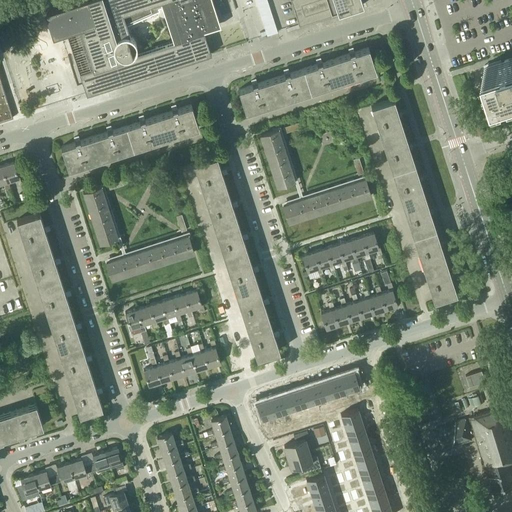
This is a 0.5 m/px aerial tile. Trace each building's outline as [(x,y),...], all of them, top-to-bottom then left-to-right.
[(101,0),(102,1),(61,14),(73,53),(68,55),(77,83),(82,81),(86,94),(211,53),(193,0),(101,0)] [(270,0),(258,0),(268,34),(280,31),(270,0)] [(290,0),(299,25),(363,4),(361,0),(290,0)] [(44,21),(42,15),(27,20),(28,25),(44,21)] [(350,53),(336,57),(343,80),(376,69),(368,47),(354,51),(353,49),(349,50),(350,53)] [(303,68),(311,90),(343,80),(336,57),(322,62),(321,59),(316,60),(317,63),(303,68)] [(495,63),(485,67),(497,104),(507,101),(505,93),(511,90),(511,59),(510,60),(510,59),(500,62),(501,63),(496,64),(495,63)] [(285,74),(271,78),(278,101),(311,90),(303,68),(289,72),(289,69),(284,71),(285,74)] [(0,121),(13,117),(0,77),(0,121)] [(238,89),(246,111),(278,101),(271,78),(257,83),(256,80),(251,81),(252,84),(238,89)] [(371,105),(381,138),(404,130),(393,98),(371,105)] [(172,110),(159,114),(166,137),(198,127),(191,104),(177,108),(176,106),(171,107),(172,110)] [(133,148),(166,137),(159,114),(145,119),(144,116),(139,117),(140,120),(126,125),(133,148)] [(300,127),(299,122),(283,127),(285,132),(300,127)] [(108,131),(94,135),(101,158),(133,148),(126,125),(112,129),(111,126),(107,128),(108,131)] [(297,179),(280,126),(277,127),(278,129),(260,134),(277,186),(297,179)] [(414,163),(404,130),(381,138),(392,170),(414,163)] [(68,168),(101,158),(94,135),(80,140),(79,137),(74,138),(75,141),(61,146),(68,168)] [(216,155),(207,158),(194,162),(204,195),(227,187),(222,174),(225,173),(223,168),(221,169),(216,155)] [(364,172),(359,157),(353,159),(358,174),(364,172)] [(13,161),(1,165),(6,181),(8,180),(15,178),(17,185),(22,183),(20,176),(18,177),(13,161)] [(402,202),(425,195),(414,163),(392,170),(402,202)] [(1,165),(0,165),(0,182),(3,182),(6,189),(10,187),(8,180),(6,181),(1,165)] [(368,177),(283,204),(288,222),(371,195),(366,180),(369,179),(368,177)] [(108,190),(109,189),(123,184),(122,179),(106,184),(108,190)] [(120,236),(103,183),(100,184),(101,185),(83,191),(100,243),(120,236)] [(227,187),(204,195),(215,227),(237,220),(233,206),(235,205),(234,201),(231,201),(227,187)] [(436,228),(425,195),(402,202),(413,235),(436,228)] [(17,219),(27,252),(50,244),(45,231),(48,230),(46,225),(44,226),(39,212),(17,219)] [(187,229),(182,214),(176,216),(181,231),(187,229)] [(237,220),(215,227),(225,260),(248,252),(243,239),(245,238),(244,233),(242,234),(237,220)] [(446,260),(436,228),(413,235),(423,267),(446,260)] [(378,247),(373,231),(361,235),(366,251),(368,250),(376,248),(378,255),(382,254),(380,246),(378,247)] [(191,233),(106,261),(111,279),(194,252),(189,237),(191,236),(191,233)] [(366,251),(361,235),(350,239),(355,254),(356,254),(364,252),(366,259),(364,259),(368,271),(374,269),(368,250),(366,251)] [(355,254),(350,239),(338,243),(343,258),(344,258),(352,256),(354,262),(358,261),(356,254),(355,254)] [(343,258),(338,243),(326,246),(331,262),(332,262),(340,260),(342,267),(347,265),(344,258),(343,258)] [(27,252),(38,284),(60,277),(56,263),(58,262),(56,258),(54,258),(50,244),(27,252)] [(331,262),(326,246),(314,250),(319,266),(321,266),(328,264),(330,271),(331,270),(335,269),(332,262),(331,262)] [(319,266),(314,250),(302,254),(307,270),(316,267),(318,274),(323,273),(321,266),(319,266)] [(248,252),(225,260),(236,292),(258,285),(254,271),(256,270),(254,265),(252,266),(248,252)] [(423,267),(434,300),(456,293),(446,260),(423,267)] [(355,270),(361,269),(358,261),(354,262),(352,263),(355,270)] [(388,289),(381,292),(380,292),(385,308),(397,304),(392,289),(393,289),(387,270),(381,272),(385,283),(386,283),(388,289)] [(38,284),(48,317),(71,309),(66,296),(68,295),(67,290),(65,291),(60,277),(38,284)] [(258,285),(236,292),(246,324),(269,317),(264,303),(266,303),(265,298),(263,299),(258,285)] [(380,292),(381,292),(379,285),(375,286),(377,293),(369,295),(368,296),(373,312),(385,308),(380,292)] [(201,304),(196,288),(184,292),(190,309),(191,308),(199,306),(201,312),(206,311),(203,303),(201,304)] [(368,296),(369,295),(367,289),(363,290),(365,297),(358,299),(356,300),(362,316),(373,312),(368,296)] [(190,309),(184,292),(173,296),(178,312),(180,312),(187,309),(189,316),(194,314),(191,308),(190,309)] [(356,300),(358,299),(356,293),(351,294),(353,301),(346,303),(345,304),(350,320),(362,316),(356,300)] [(178,312),(173,296),(161,300),(166,316),(168,315),(175,313),(177,320),(181,319),(182,318),(180,312),(178,312)] [(345,304),(346,303),(344,297),(339,298),(341,305),(334,307),(333,308),(338,324),(350,320),(345,304)] [(166,316),(161,300),(149,303),(154,319),(156,319),(163,317),(165,323),(170,322),(168,315),(166,316)] [(326,327),(338,324),(333,308),(334,307),(332,300),(327,302),(330,309),(321,312),(326,327)] [(154,319),(149,303),(137,307),(142,323),(144,323),(151,320),(154,327),(158,326),(156,319),(154,319)] [(142,323),(137,307),(125,311),(130,327),(139,324),(142,331),(146,329),(144,323),(142,323)] [(48,317),(59,349),(81,342),(77,328),(79,327),(77,322),(75,323),(71,309),(48,317)] [(269,317),(246,324),(257,357),(279,350),(275,336),(277,335),(275,330),(273,331),(269,317)] [(217,346),(214,338),(210,340),(212,347),(205,349),(203,349),(208,365),(220,362),(215,346),(217,346)] [(59,349),(69,381),(92,374),(87,360),(89,360),(88,355),(86,355),(81,342),(59,349)] [(203,349),(205,349),(203,342),(198,344),(200,350),(192,353),(191,353),(196,369),(208,365),(203,349)] [(191,353),(192,353),(190,346),(186,347),(188,354),(181,356),(179,357),(184,373),(196,369),(191,353)] [(172,377),(184,373),(179,357),(181,356),(179,350),(174,351),(176,358),(169,360),(167,361),(172,377)] [(228,355),(234,373),(246,368),(240,350),(228,355)] [(167,361),(169,360),(167,354),(162,355),(164,362),(157,364),(156,365),(161,381),(172,377),(167,361)] [(156,365),(157,364),(155,357),(150,359),(152,366),(144,368),(149,384),(161,381),(156,365)] [(355,370),(345,373),(350,391),(361,387),(355,370)] [(469,385),(485,380),(481,370),(465,375),(469,385)] [(345,373),(335,376),(341,394),(350,391),(345,373)] [(96,388),(92,374),(69,381),(79,414),(102,407),(98,393),(100,392),(98,387),(96,388)] [(335,376),(325,379),(331,397),(341,394),(335,376)] [(325,379),(316,383),(321,400),(331,397),(325,379)] [(316,383),(306,386),(312,403),(321,400),(316,383)] [(306,386),(296,389),(302,406),(312,403),(306,386)] [(296,389),(286,392),(292,409),(302,406),(296,389)] [(286,392),(277,395),(282,412),(292,409),(286,392)] [(484,402),(482,394),(468,398),(470,406),(484,402)] [(277,395),(267,398),(273,416),(282,412),(277,395)] [(267,398),(257,402),(262,419),(273,416),(267,398)] [(36,403),(3,413),(10,435),(43,425),(36,403)] [(511,484),(511,479),(507,463),(511,461),(511,430),(505,406),(469,417),(472,428),(473,432),(481,456),(480,457),(484,470),(486,469),(492,490),(511,484)] [(359,408),(341,413),(344,424),(362,418),(359,408)] [(224,410),(207,416),(210,426),(228,420),(224,410)] [(0,438),(10,435),(3,413),(0,414),(0,438)] [(362,418),(344,424),(348,433),(365,428),(362,418)] [(455,423),(433,430),(440,451),(451,448),(451,446),(471,439),(469,433),(473,432),(472,428),(468,429),(465,418),(455,421),(455,423)] [(228,420),(210,426),(213,436),(231,430),(228,420)] [(314,428),(316,437),(325,435),(322,426),(314,428)] [(173,427),(156,432),(159,443),(176,437),(173,427)] [(365,428),(348,433),(351,443),(368,438),(365,428)] [(231,430),(213,436),(217,445),(234,440),(231,430)] [(176,437),(159,443),(162,452),(179,447),(176,437)] [(308,450),(304,438),(284,445),(288,456),(308,450)] [(368,438),(351,443),(354,453),(371,447),(368,438)] [(234,440),(217,445),(220,455),(237,450),(234,440)] [(117,446),(105,450),(110,465),(115,463),(117,469),(124,466),(117,446)] [(179,447),(162,452),(165,462),(183,456),(179,447)] [(371,447),(354,453),(357,463),(374,457),(371,447)] [(110,465),(105,450),(92,454),(95,461),(89,463),(92,470),(110,465)] [(237,450),(220,455),(223,465),(240,459),(237,450)] [(292,468),(304,464),(307,472),(321,467),(317,455),(310,457),(308,450),(288,456),(292,468)] [(183,456),(165,462),(168,471),(186,465),(183,456)] [(84,465),(82,457),(69,461),(74,476),(92,470),(89,463),(84,465)] [(374,457),(357,463),(360,472),(378,467),(374,457)] [(240,459),(223,465),(226,475),(243,469),(240,459)] [(59,473),(54,475),(56,482),(74,476),(69,461),(57,465),(59,473)] [(186,465),(168,471),(171,480),(189,475),(186,465)] [(378,467),(360,472),(363,482),(381,476),(378,467)] [(46,469),(33,473),(38,488),(56,482),(54,475),(48,476),(46,469)] [(243,469),(226,475),(229,484),(246,479),(243,469)] [(33,489),(38,488),(33,473),(21,477),(27,497),(35,495),(33,489)] [(324,473),(306,478),(310,488),(327,483),(324,473)] [(128,481),(126,475),(114,479),(116,485),(128,481)] [(189,475),(171,480),(174,490),(192,484),(189,475)] [(381,476),(363,482),(366,492),(384,486),(381,476)] [(246,479),(229,484),(232,494),(250,488),(246,479)] [(327,483),(310,488),(313,498),(330,493),(327,483)] [(192,484),(174,490),(177,500),(195,494),(192,484)] [(384,486),(366,492),(370,501),(387,496),(384,486)] [(250,488),(232,494),(235,504),(253,498),(250,488)] [(113,506),(127,502),(123,489),(103,496),(105,503),(111,501),(113,506)] [(330,493),(313,498),(316,508),(333,502),(330,493)] [(195,494),(177,500),(181,509),(198,504),(195,494)] [(387,496),(370,501),(373,511),(390,506),(387,496)] [(253,498),(235,504),(238,511),(244,511),(256,508),(253,498)] [(25,506),(25,507),(26,511),(35,511),(44,509),(42,501),(25,506)] [(130,511),(127,502),(113,506),(114,511),(130,511)] [(333,502),(316,508),(317,511),(336,511),(333,502)]
